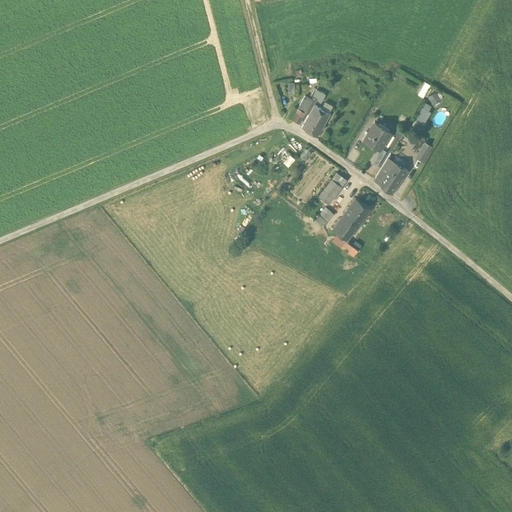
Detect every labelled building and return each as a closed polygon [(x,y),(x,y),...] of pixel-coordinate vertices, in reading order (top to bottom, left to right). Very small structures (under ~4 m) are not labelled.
[(316,89),(311,99),(313,100),(311,103),(314,105),(318,107),(325,94),(316,89)] [(437,91),(431,95),(435,103),(442,99),(437,91)] [(309,114),(314,105),(311,103),(313,100),(311,99),(304,95),(297,108),(305,112),(309,114)] [(321,108),(329,113),(333,106),(325,101),(321,108)] [(302,127),(317,136),(330,113),(329,113),(321,108),(318,107),(314,105),(309,114),(302,127)] [(419,120),(424,123),(431,110),(426,107),(419,120)] [(299,123),(305,112),(297,108),(291,119),(299,123)] [(373,121),(363,138),(379,148),(380,149),(381,147),(391,131),(373,121)] [(432,146),(424,142),(415,157),(423,161),(432,146)] [(387,151),(381,147),(380,149),(379,148),(370,162),(377,166),(387,151)] [(388,157),(373,180),(393,193),(408,170),(388,157)] [(347,180),(336,171),(318,195),(329,203),(347,180)] [(332,228),(347,239),(370,208),(355,197),(332,228)] [(333,213),(325,207),(315,221),(323,227),(333,213)]
